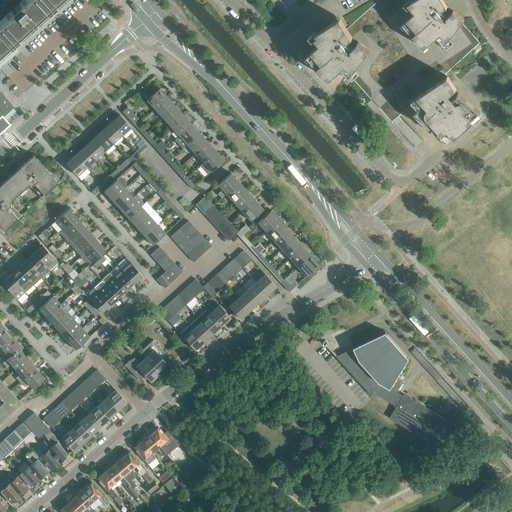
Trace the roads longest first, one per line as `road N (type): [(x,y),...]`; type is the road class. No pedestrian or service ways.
road 1 (residential): [(144,410),(363,261)]
road 2 (residential): [(441,155),(404,185),(393,181),(270,45)]
road 3 (secondary): [(363,261),(511,428)]
road 4 (secondary): [(511,402),(375,250)]
road 5 (residential): [(144,410),(95,352),(139,308),(161,299)]
road 6 (residential): [(46,111),(16,78),(99,4)]
road 7 (residential): [(29,511),(144,410)]
road 8 (secondary): [(280,151),(363,261)]
road 9 (secondary): [(375,250),(280,151)]
road 10 (tertiary): [(46,111),(145,20)]
